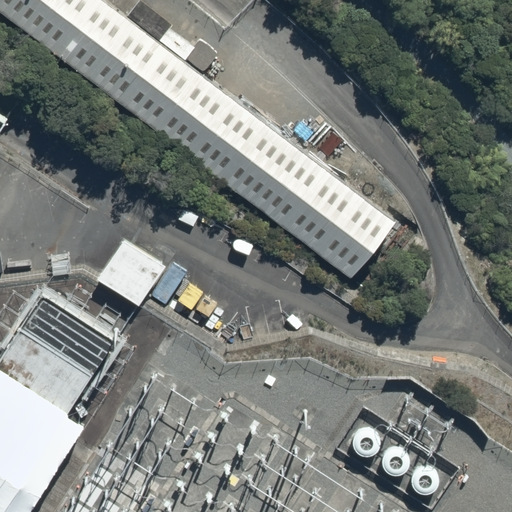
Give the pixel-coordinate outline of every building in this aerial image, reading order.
[(393,214),(112,0),(0,0),(0,6),(348,271),(393,214)] [(94,272),(136,300),(163,257),(121,230),(94,272)] [(0,488),(8,494),(15,484),(114,333),(41,286),(0,349),(0,488)] [(453,462),(358,402),(333,442),(428,502),(453,462)] [(0,488),(0,511),(13,511),(27,492),(15,484),(8,494),(0,488)]
